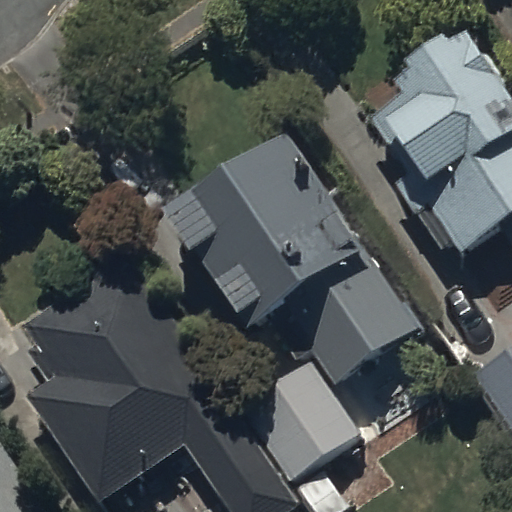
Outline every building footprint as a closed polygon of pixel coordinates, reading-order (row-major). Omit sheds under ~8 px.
[(416,90),(369,122),(460,252),(496,227),(511,249),(511,93),(462,21),(399,65),(416,90)] [(286,129),(165,212),(246,331),(283,306),(338,386),(423,329),(286,129)] [(302,511),(140,265),(29,338),(41,355),(32,361),(55,397),(36,409),(104,511),(106,511),(190,457),(225,511),(302,511)] [(511,358),(477,382),(511,433),(511,358)] [(367,441),(317,370),(246,420),(296,491),(367,441)] [(33,511),(0,461),(0,511),(33,511)]
